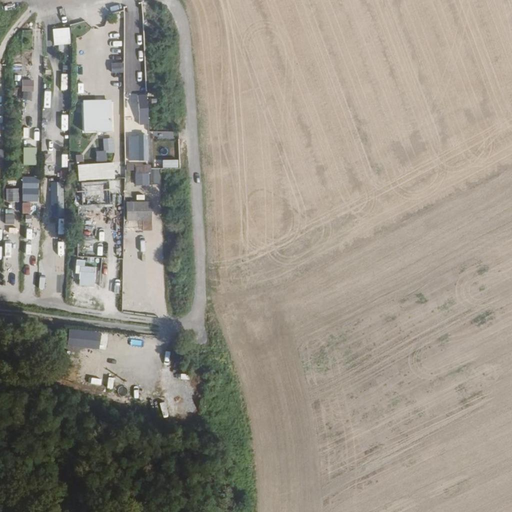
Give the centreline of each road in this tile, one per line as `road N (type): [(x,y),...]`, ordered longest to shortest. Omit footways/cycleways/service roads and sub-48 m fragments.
road 1 (track): [(195,330),(233,511)]
road 2 (track): [(41,0),(51,13),(73,15),(156,4),(171,29)]
